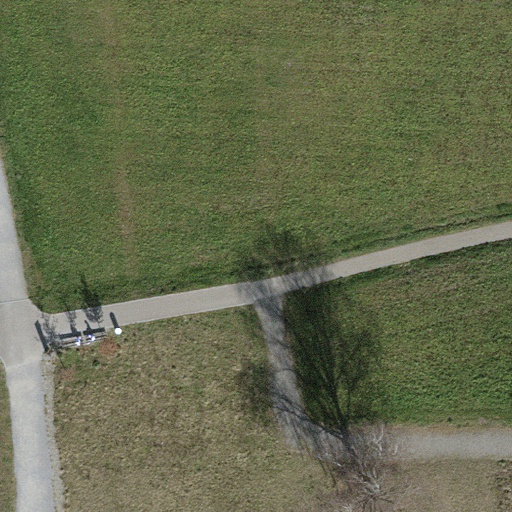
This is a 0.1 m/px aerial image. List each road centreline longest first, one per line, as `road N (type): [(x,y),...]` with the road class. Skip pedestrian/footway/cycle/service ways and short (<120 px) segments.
road 1 (track): [(0,336),(511,232)]
road 2 (track): [(266,287),(300,442),(511,442)]
